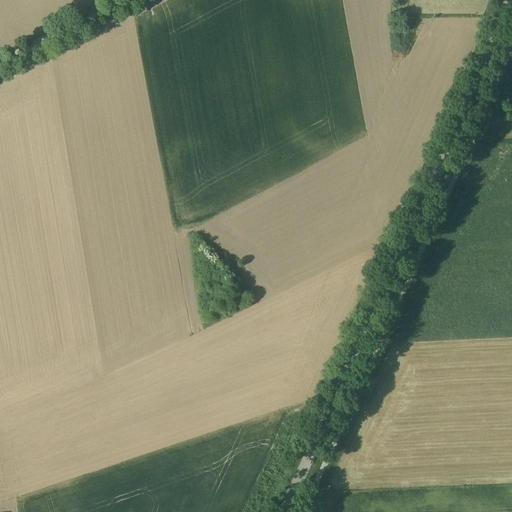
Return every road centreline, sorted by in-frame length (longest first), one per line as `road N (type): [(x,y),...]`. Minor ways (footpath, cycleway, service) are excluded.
road 1 (tertiary): [(283,511),(508,0)]
road 2 (unclassified): [(0,58),(112,0)]
